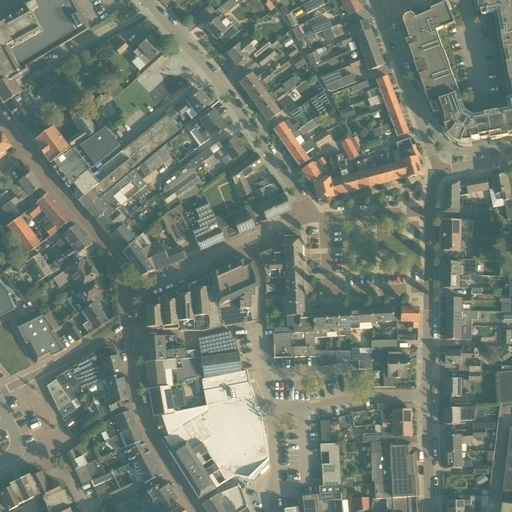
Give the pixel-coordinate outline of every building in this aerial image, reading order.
[(0,82),(43,57),(89,29),(72,0),(26,0),(17,5),(20,11),(3,20),(2,18),(0,19),(0,82)] [(218,0),(211,4),(214,11),(223,6),(219,0),(218,0)] [(230,0),(223,5),(228,12),(242,2),(240,0),(230,0)] [(314,0),(309,3),(309,2),(304,5),(308,13),(324,4),(321,0),(314,0)] [(331,0),(335,8),(335,9),(352,0),(331,0)] [(348,16),(361,10),(355,0),(352,0),(335,9),(335,8),(332,10),(335,17),(339,15),(341,19),(348,16)] [(451,139),(454,141),(458,143),(459,143),(462,144),(463,141),(470,142),(491,138),(490,134),(495,133),(496,138),(510,136),(509,131),(511,129),(511,0),(474,0),(477,12),(483,16),(489,15),(488,14),(494,13),(498,34),(501,52),(502,52),(504,63),(503,64),(507,82),(510,98),(507,99),(510,110),(499,112),(499,111),(485,114),(474,116),(466,112),(461,97),(455,79),(454,79),(450,68),(451,68),(444,50),(437,31),(444,28),(445,29),(456,24),(449,8),(442,5),(432,9),(433,12),(427,14),(429,20),(424,22),(421,17),(416,19),(415,17),(414,16),(412,15),(409,15),(407,16),(406,17),(405,19),(404,21),(405,23),(411,41),(413,40),(415,45),(410,47),(416,64),(421,62),(425,74),(420,76),(426,93),(431,91),(435,102),(430,104),(434,113),(440,111),(446,128),(450,134),(448,136),(449,137),(451,139)] [(210,6),(205,10),(198,16),(203,22),(214,13),(215,12),(210,6)] [(285,6),(279,9),(283,16),(289,14),(285,6)] [(278,16),(275,11),(269,15),(273,20),(278,16)] [(298,25),(292,13),(286,16),(292,28),(298,25)] [(216,41),(219,38),(224,45),(238,33),(232,26),(226,31),(220,24),(226,19),(223,16),(222,14),(218,17),(205,29),(216,41)] [(332,28),(329,20),(311,28),(314,35),(322,32),(332,28)] [(349,33),(350,36),(346,38),(348,44),(352,42),(351,39),(356,37),(370,32),(366,21),(355,24),(354,23),(351,24),(354,31),(349,33)] [(343,35),(339,25),(332,28),(330,28),(334,39),(343,35)] [(300,27),(292,30),(296,39),(304,34),(300,27)] [(330,28),(322,32),(326,42),(334,39),(330,28)] [(374,43),(370,32),(356,37),(358,43),(355,44),(357,50),(374,43)] [(145,66),(150,61),(162,50),(150,37),(138,48),(133,53),(137,58),(145,66)] [(290,38),(282,44),(286,48),(293,43),(290,38)] [(229,48),(231,51),(227,55),(232,61),(231,62),(234,65),(234,64),(236,66),(248,56),(251,53),(255,58),(271,46),(266,40),(254,51),(245,40),(240,44),(237,41),(238,41),(237,40),(228,47),(229,48)] [(128,47),(123,41),(114,49),(119,55),(128,47)] [(378,55),(374,43),(357,50),(358,55),(362,54),(364,60),(378,55)] [(290,59),(298,53),(294,48),(286,53),(290,59)] [(271,50),(257,62),(262,68),(276,56),(271,50)] [(321,63),(319,59),(317,52),(315,52),(306,55),(311,66),(321,63)] [(364,60),(360,62),(361,65),(366,63),(369,73),(372,72),(372,70),(383,66),(378,55),(364,60)] [(291,62),(297,70),(306,64),(300,56),(291,62)] [(17,95),(25,90),(36,84),(30,75),(47,64),(43,57),(0,82),(0,99),(3,104),(17,95)] [(246,93),(267,78),(266,75),(264,73),(255,79),(250,72),(248,74),(248,76),(239,83),(246,93)] [(54,74),(48,77),(52,82),(57,79),(54,74)] [(341,80),(324,86),(327,91),(332,92),(355,83),(352,75),(341,80)] [(271,92),(267,96),(266,94),(253,103),(260,113),(273,104),(272,103),(277,100),(275,98),(280,95),(283,100),(288,97),(286,94),(296,87),(295,85),(299,82),(295,76),(276,89),(277,91),(273,95),(271,92)] [(366,94),(369,99),(369,100),(381,95),(392,91),(387,77),(376,81),(378,88),(367,92),(366,94)] [(265,84),(269,80),(267,78),(246,93),(253,103),(266,94),(265,93),(269,90),(265,84)] [(369,87),(366,81),(353,86),(354,87),(350,89),(352,94),(369,87)] [(101,96),(87,107),(93,115),(123,91),(116,83),(104,93),(105,95),(102,98),(101,96)] [(17,95),(3,104),(21,126),(33,116),(30,112),(34,109),(35,107),(35,106),(34,104),(25,90),(17,95)] [(369,100),(369,99),(367,100),(370,107),(384,102),(386,109),(397,105),(392,91),(381,95),(369,100)] [(205,98),(200,92),(186,102),(186,103),(177,110),(181,115),(187,111),(192,117),(210,104),(208,102),(209,102),(206,98),(205,98)] [(324,92),(314,99),(317,104),(322,100),(328,111),(333,108),(324,92)] [(283,100),(279,103),(288,116),(297,109),(289,96),(288,97),(283,100)] [(55,107),(51,102),(36,113),(40,119),(55,107)] [(281,115),(273,104),(260,113),(267,122),(276,116),(278,117),(281,115)] [(391,123),(392,123),(403,119),(397,105),(386,109),(391,123)] [(33,124),(39,132),(49,124),(46,119),(60,109),(57,106),(55,107),(40,119),(33,124)] [(172,107),(165,113),(170,119),(177,113),(175,111),(172,107)] [(212,139),(227,128),(214,110),(199,121),(200,122),(197,124),(195,121),(188,126),(185,128),(188,131),(191,129),(194,127),(195,129),(197,131),(205,143),(211,138),(212,139)] [(289,115),(293,121),(301,115),(297,110),(289,115)] [(346,110),(340,112),(343,119),(348,117),(346,110)] [(33,142),(50,165),(63,155),(63,156),(97,132),(97,131),(83,111),(71,119),(80,132),(64,143),(53,128),(47,132),(46,131),(43,133),(44,134),(33,142)] [(76,189),(71,193),(78,201),(104,179),(130,159),(135,166),(178,131),(167,116),(133,143),(123,151),(122,150),(98,170),(99,170),(92,176),(93,177),(92,179),(90,177),(87,173),(72,185),(76,189)] [(381,135),(394,130),(397,138),(408,133),(403,119),(392,123),(391,123),(391,124),(383,127),(378,129),(372,131),(375,139),(381,137),(381,135)] [(283,124),(283,123),(273,130),(282,143),(301,129),(297,124),(293,127),(288,121),(283,124)] [(301,129),(282,143),(290,155),(300,148),(294,139),(301,134),(302,136),(316,127),(312,121),(301,129)] [(383,127),(381,121),(375,123),(378,129),(383,127)] [(98,133),(97,132),(63,156),(63,155),(50,165),(52,168),(55,166),(60,172),(60,175),(61,177),(113,138),(105,128),(98,133)] [(233,132),(220,142),(223,146),(236,137),(233,132)] [(312,140),(300,148),(290,155),(299,168),(309,161),(305,155),(316,146),(317,148),(331,140),(326,132),(312,140)] [(0,159),(12,149),(0,133),(0,159)] [(352,145),(355,149),(361,146),(356,137),(350,140),(352,145)] [(67,187),(68,188),(72,185),(87,173),(88,173),(87,172),(93,167),(120,147),(113,138),(61,177),(62,179),(64,179),(67,182),(66,185),(67,187)] [(413,138),(403,142),(396,144),(398,151),(400,162),(401,161),(405,178),(405,179),(421,174),(417,158),(419,156),(413,138)] [(245,152),(235,139),(222,148),(216,153),(225,166),(245,152)] [(352,145),(350,140),(349,139),(340,143),(343,150),(352,145)] [(343,150),(346,156),(356,151),(355,149),(352,145),(343,150)] [(165,146),(143,163),(151,173),(172,156),(171,154),(165,146)] [(383,168),(378,169),(382,184),(393,181),(386,155),(385,148),(384,148),(384,149),(379,150),(381,157),(380,157),(383,168)] [(214,155),(209,149),(165,181),(163,194),(195,170),(194,169),(214,155)] [(356,151),(346,156),(350,162),(354,159),(359,157),(356,151)] [(393,153),(391,154),(386,155),(393,181),(405,178),(401,161),(400,162),(400,163),(395,164),(393,153)] [(264,165),(256,154),(229,173),(241,199),(251,194),(244,179),(264,165)] [(346,194),(358,191),(354,175),(348,177),(343,161),(347,160),(344,155),(336,157),(338,168),(339,168),(346,194)] [(335,180),(330,181),(330,182),(334,197),(346,194),(339,168),(338,168),(336,157),(330,159),(335,180)] [(93,203),(130,173),(128,171),(135,166),(130,159),(104,179),(78,201),(86,210),(93,204),(93,203)] [(322,167),(326,164),(322,159),(318,161),(322,167)] [(370,188),(382,184),(378,169),(372,171),(369,160),(363,161),(370,188)] [(354,175),(358,191),(366,189),(370,188),(363,161),(362,162),(357,163),(356,163),(359,174),(354,175)] [(143,163),(134,171),(142,181),(151,173),(143,163)] [(309,184),(313,183),(323,180),(322,178),(312,163),(300,171),(309,184)] [(134,196),(146,186),(142,181),(134,171),(130,173),(93,203),(93,204),(86,210),(95,220),(103,213),(107,217),(115,210),(122,205),(134,196)] [(11,189),(20,202),(28,196),(29,196),(41,187),(31,174),(11,189)] [(504,199),(505,202),(508,221),(511,220),(511,199),(507,175),(500,176),(499,175),(495,176),(495,177),(493,177),(493,178),(487,179),(490,190),(495,189),(496,194),(497,201),(504,199)] [(328,176),(322,178),(323,180),(313,183),(318,202),(334,198),(334,197),(330,182),(330,181),(329,178),(328,176)] [(446,183),(445,203),(460,203),(460,197),(470,195),(470,194),(490,190),(487,179),(487,178),(466,182),(460,184),(460,183),(446,183)] [(181,195),(166,205),(170,211),(204,187),(200,181),(193,186),(196,190),(184,198),(181,195)] [(276,199),(275,196),(270,185),(255,192),(259,202),(261,206),(260,206),(267,222),(290,212),(283,196),(276,199)] [(146,186),(134,196),(142,206),(154,196),(146,186)] [(47,217),(59,207),(47,194),(26,212),(30,217),(34,214),(35,216),(42,211),(47,217)] [(10,202),(1,209),(10,220),(19,213),(10,202)] [(445,213),(471,214),(471,207),(463,207),(463,203),(460,203),(445,203),(445,213)] [(491,204),(482,206),(485,217),(493,215),(491,204)] [(107,234),(123,220),(129,216),(130,215),(122,205),(115,210),(107,217),(103,213),(95,220),(107,234)] [(220,231),(214,218),(208,205),(185,215),(180,205),(171,212),(162,219),(175,243),(193,235),(200,252),(224,241),(220,231)] [(44,230),(50,238),(71,221),(59,207),(47,217),(50,221),(48,222),(51,225),(44,230)] [(254,228),(248,215),(237,219),(235,215),(222,221),(220,216),(214,218),(220,231),(234,224),(239,234),(254,228)] [(133,221),(130,217),(129,216),(123,220),(107,234),(122,253),(135,241),(139,237),(130,225),(134,222),(133,221)] [(27,254),(39,246),(18,218),(6,227),(27,254)] [(444,251),(461,252),(467,252),(467,239),(473,239),(473,221),(445,221),(444,251)] [(76,225),(75,226),(61,236),(63,238),(55,244),(59,249),(67,243),(69,245),(83,234),(76,225)] [(154,272),(176,263),(186,259),(183,252),(181,247),(169,251),(166,246),(162,248),(158,241),(151,245),(144,233),(139,237),(135,241),(122,253),(140,277),(154,272)] [(43,262),(30,271),(38,282),(50,274),(58,269),(67,263),(66,262),(92,245),(83,234),(69,245),(72,249),(56,259),(57,261),(47,267),(43,262)] [(511,243),(510,235),(500,237),(501,245),(511,243)] [(262,264),(301,262),(300,243),(284,243),(284,244),(259,255),(262,264)] [(30,271),(43,262),(39,255),(25,264),(30,271)] [(58,269),(50,274),(54,280),(59,288),(73,278),(80,288),(97,276),(96,275),(96,273),(94,271),(92,270),(91,269),(89,271),(81,260),(62,274),(58,269)] [(444,263),(444,276),(471,276),(475,276),(476,260),(458,260),(458,263),(444,263)] [(221,327),(228,326),(258,321),(258,293),(257,293),(255,289),(258,288),(258,279),(255,271),(251,262),(244,265),(243,262),(211,276),(221,327)] [(285,278),(302,277),(301,262),(262,264),(267,279),(285,278)] [(205,283),(195,287),(195,284),(195,283),(191,285),(190,285),(190,286),(186,287),(186,288),(187,291),(165,300),(165,297),(161,298),(159,299),(160,299),(156,301),(157,307),(145,308),(146,328),(161,327),(161,330),(180,329),(180,331),(202,332),(221,328),(221,327),(211,276),(204,279),(205,283)] [(444,276),(443,289),(459,289),(468,289),(468,285),(471,285),(471,276),(444,276)] [(285,278),(286,292),(302,292),(302,277),(285,278)] [(0,316),(14,310),(8,296),(10,294),(0,282),(0,316)] [(95,303),(102,298),(99,294),(101,293),(100,291),(101,290),(98,287),(97,287),(94,282),(67,300),(71,306),(82,299),(86,303),(91,300),(93,304),(95,303)] [(285,304),(303,304),(302,292),(286,292),(285,292),(285,300),(282,300),(283,305),(285,305),(285,304)] [(24,293),(19,296),(24,302),(28,299),(24,293)] [(500,297),(500,303),(502,303),(502,313),(510,313),(510,303),(510,297),(500,297)] [(462,313),(462,311),(462,304),(471,305),(471,300),(462,299),(447,299),(447,313),(462,313)] [(89,334),(107,322),(95,303),(93,304),(94,304),(82,312),(89,322),(83,326),(89,334)] [(285,304),(285,305),(286,317),(293,317),(294,328),(273,329),(273,335),(290,334),(294,334),(294,330),(300,330),(299,317),(303,316),(303,304),(285,304)] [(408,322),(408,329),(418,329),(418,310),(411,310),(411,309),(401,308),(401,322),(408,322)] [(371,323),(393,322),(392,309),(371,310),(371,323)] [(371,323),(371,310),(349,312),(350,329),(359,329),(359,324),(371,323)] [(447,327),(462,327),(472,327),(472,320),(478,320),(478,312),(471,312),(471,311),(462,311),(462,313),(447,313),(447,327)] [(325,313),(326,333),(338,333),(338,330),(337,312),(325,313)] [(350,329),(349,312),(337,312),(338,330),(345,330),(345,332),(350,332),(350,329)] [(52,357),(66,350),(40,313),(16,325),(25,345),(26,345),(36,364),(52,356),(52,357)] [(326,333),(325,313),(312,314),(312,319),(313,319),(314,335),(314,338),(326,338),(326,333)] [(320,358),(320,351),(314,351),(314,338),(314,335),(313,319),(312,319),(304,319),(303,316),(299,317),(300,330),(294,330),(294,334),(304,334),(305,348),(291,348),(290,334),(273,335),(274,359),(306,357),(320,358)] [(83,339),(77,330),(74,326),(68,330),(77,343),(83,339)] [(447,327),(446,340),(461,341),(461,340),(470,340),(470,335),(461,335),(462,327),(447,327)] [(195,382),(201,381),(241,373),(238,354),(230,332),(198,339),(200,350),(201,359),(193,359),(186,360),(163,361),(163,362),(146,363),(148,390),(149,390),(165,388),(195,382)] [(144,338),(146,363),(163,362),(163,361),(186,360),(184,344),(177,344),(176,335),(164,336),(162,338),(144,338)] [(502,336),(502,345),(511,345),(511,336),(502,336)] [(371,341),(371,349),(397,349),(397,341),(371,341)] [(46,387),(58,411),(70,403),(96,385),(102,381),(104,380),(122,375),(118,356),(116,357),(114,347),(96,351),(69,370),(61,375),(55,379),(56,381),(53,382),(46,387)] [(478,359),(478,352),(490,352),(490,347),(479,347),(479,349),(471,349),(471,352),(462,351),(446,351),(446,365),(462,365),(462,359),(471,358),(478,359)] [(351,360),(351,361),(353,361),(354,361),(358,361),(364,361),(364,362),(371,362),(372,362),(372,358),(371,358),(371,355),(360,355),(360,349),(352,349),(352,351),(351,360)] [(393,387),(393,379),(396,378),(406,378),(406,370),(408,370),(408,356),(401,356),(401,349),(397,349),(371,349),(371,355),(371,358),(372,358),(381,358),(381,361),(384,366),(387,366),(387,379),(383,379),(383,388),(392,387),(393,387)] [(511,356),(509,353),(507,349),(500,354),(505,361),(511,356)] [(201,359),(200,350),(192,351),(193,359),(201,359)] [(469,363),(469,371),(481,371),(482,362),(475,362),(475,363),(469,363)] [(481,381),(481,375),(486,376),(486,371),(481,371),(469,371),(469,381),(481,381)] [(254,409),(248,384),(246,372),(241,373),(201,381),(203,392),(206,407),(186,410),(178,412),(173,413),(153,418),(161,440),(169,453),(198,499),(234,476),(247,478),(268,460),(261,421),(257,408),(254,409)] [(511,372),(498,373),(499,384),(499,382),(511,380),(511,372)] [(94,401),(100,399),(109,397),(109,394),(116,392),(116,390),(126,388),(122,375),(104,380),(102,381),(96,385),(98,392),(92,394),(94,401)] [(445,394),(445,396),(453,397),(461,397),(461,395),(461,387),(464,387),(464,380),(446,380),(445,389),(444,389),(444,393),(445,394)] [(201,381),(195,382),(197,394),(203,392),(201,381)] [(129,403),(129,402),(126,388),(116,390),(116,392),(109,394),(109,397),(100,399),(103,405),(97,408),(101,417),(128,404),(129,403)] [(166,391),(165,388),(149,390),(153,417),(153,418),(173,413),(178,412),(186,410),(182,389),(169,391),(168,391),(166,391)] [(453,397),(453,405),(470,405),(470,395),(461,395),(461,397),(453,397)] [(199,399),(189,400),(190,409),(200,407),(199,399)] [(70,403),(58,411),(63,418),(63,419),(76,410),(74,408),(70,403)] [(376,405),(376,412),(382,412),(382,425),(410,424),(410,418),(412,418),(412,414),(410,413),(410,411),(405,411),(405,404),(376,405)] [(446,425),(461,425),(461,421),(475,420),(475,407),(460,408),(460,409),(445,409),(445,412),(444,413),(444,416),(445,417),(446,425)] [(102,426),(105,432),(109,440),(110,440),(120,433),(121,433),(137,428),(131,412),(114,418),(102,426)] [(79,421),(78,423),(74,418),(65,425),(67,429),(68,431),(73,438),(85,428),(79,421)] [(330,420),(319,421),(322,442),(332,440),(330,420)] [(370,443),(404,442),(404,437),(407,437),(411,437),(411,435),(412,434),(412,430),(410,430),(410,424),(382,425),(382,431),(382,435),(378,435),(378,434),(362,435),(362,443),(370,443)] [(511,511),(511,427),(511,428),(501,509),(502,509),(501,511),(511,511)] [(120,433),(110,440),(117,451),(118,451),(142,441),(137,428),(121,433),(120,433)] [(461,437),(461,436),(446,437),(447,453),(462,453),(462,444),(471,444),(471,437),(461,437)] [(132,464),(149,454),(142,441),(125,448),(132,463),(132,464)] [(72,450),(72,451),(76,459),(82,457),(81,456),(89,451),(83,442),(72,450)] [(417,511),(417,497),(418,497),(417,477),(416,477),(414,453),(410,453),(410,443),(404,443),(404,442),(370,443),(371,482),(373,482),(374,500),(392,499),(393,511),(382,511),(417,511)] [(321,465),(323,487),(331,487),(331,494),(341,493),(338,444),(320,445),(320,453),(328,453),(329,465),(321,465)] [(72,451),(66,453),(71,462),(75,470),(86,465),(82,457),(76,459),(72,451)] [(462,453),(447,453),(447,469),(462,468),(472,467),(472,460),(462,460),(462,453)] [(144,485),(160,474),(149,454),(132,464),(118,470),(121,475),(127,472),(135,468),(142,481),(144,485)] [(112,472),(93,481),(91,482),(93,487),(104,482),(109,480),(114,478),(112,472)] [(70,511),(67,505),(70,504),(64,492),(61,493),(56,482),(48,486),(41,473),(31,478),(29,475),(9,485),(10,488),(0,492),(0,493),(9,511),(18,507),(17,506),(25,502),(25,503),(33,499),(33,498),(40,495),(48,511),(70,511)] [(144,485),(147,491),(148,493),(155,488),(155,489),(164,482),(160,474),(144,485)] [(484,475),(478,478),(482,484),(488,481),(484,475)] [(82,486),(89,483),(86,476),(79,479),(82,486)] [(104,482),(93,487),(96,493),(107,488),(104,482)] [(178,501),(164,482),(155,489),(155,488),(148,493),(147,491),(136,496),(145,508),(142,509),(143,511),(162,511),(177,501),(177,502),(178,501)] [(206,511),(240,511),(247,508),(239,487),(216,496),(202,505),(206,511)] [(109,494),(107,488),(96,493),(98,499),(109,494)] [(114,506),(109,494),(98,499),(104,510),(114,506)] [(320,511),(318,496),(305,497),(305,496),(303,496),(303,497),(298,498),(299,508),(299,511),(320,511)] [(481,508),(482,508),(488,508),(489,497),(471,496),(472,503),(482,502),(481,508)] [(353,500),(354,511),(355,511),(370,511),(369,498),(353,500)] [(143,511),(140,511),(183,511),(177,502),(177,501),(162,511),(143,511)] [(448,511),(471,511),(472,503),(465,503),(464,501),(448,502),(448,511)]
